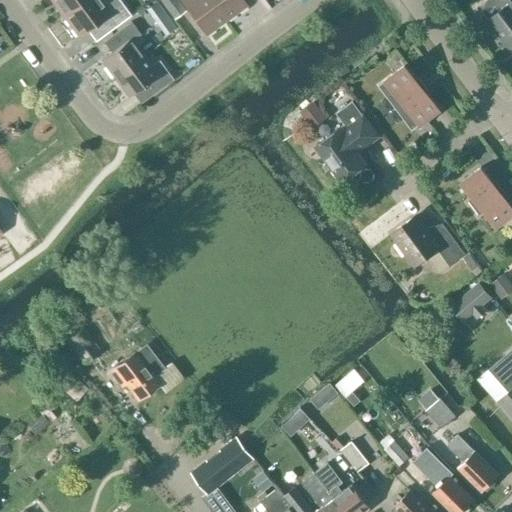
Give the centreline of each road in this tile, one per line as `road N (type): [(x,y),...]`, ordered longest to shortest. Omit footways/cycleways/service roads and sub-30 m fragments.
road 1 (residential): [(311,0),(123,136),(7,0)]
road 2 (residential): [(410,0),(497,115),(511,119)]
